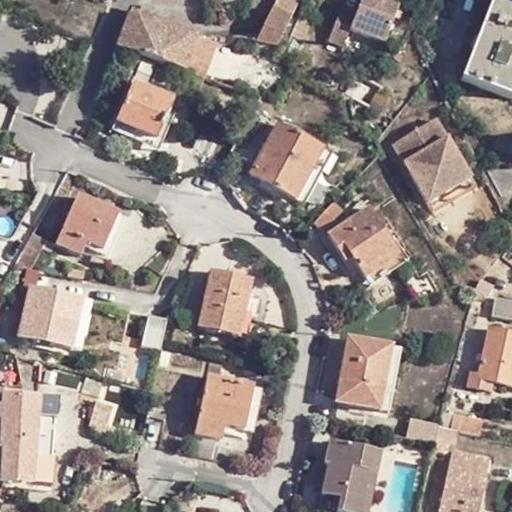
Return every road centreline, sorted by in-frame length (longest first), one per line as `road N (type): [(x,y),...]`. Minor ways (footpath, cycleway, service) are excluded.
road 1 (residential): [(278,494),(313,317),(293,265),(252,229),(199,208)]
road 2 (residential): [(151,466),(278,494)]
